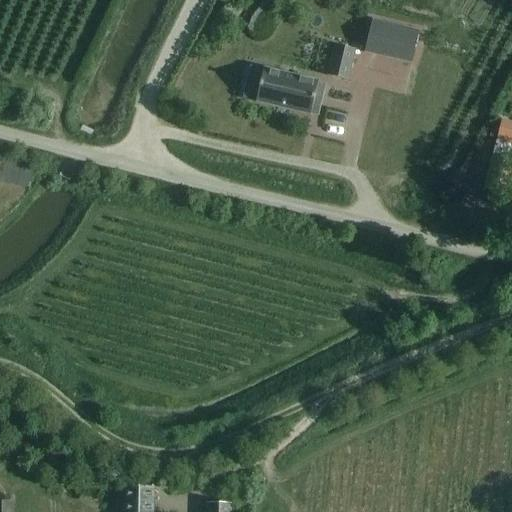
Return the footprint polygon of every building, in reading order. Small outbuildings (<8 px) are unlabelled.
[(412,64),(419,32),(372,21),(365,52),(412,64)] [(328,77),(348,81),(355,50),(336,45),(328,77)] [(264,69),(256,102),(311,116),(319,82),(264,69)] [(497,139),(484,190),(508,196),(511,181),(511,124),(494,120),(490,137),(497,139)] [(153,511),(154,488),(124,487),(123,511),(153,511)]
